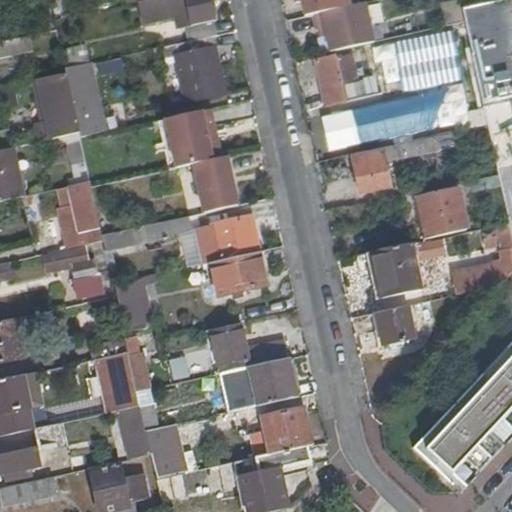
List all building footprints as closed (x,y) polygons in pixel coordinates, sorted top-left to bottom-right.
[(136,0),(140,19),(183,10),(190,37),(210,32),(216,31),(208,0),(136,0)] [(373,40),(364,0),(357,0),(314,10),(317,26),(323,25),(325,33),(329,50),(373,40)] [(0,39),(0,54),(34,47),(30,32),(0,39)] [(190,37),(172,41),(184,98),(223,90),(210,32),(190,37)] [(142,52),(144,63),(157,60),(155,49),(142,52)] [(349,49),(314,58),(327,112),(383,99),(377,74),(356,79),(349,49)] [(99,131),(82,62),(66,65),(67,69),(81,130),(83,135),(99,131)] [(81,130),(67,69),(26,79),(27,85),(33,84),(43,82),(51,118),(41,121),(36,122),(39,135),(28,137),(29,143),(66,133),(81,130)] [(43,82),(33,84),(41,121),(51,118),(43,82)] [(33,84),(27,85),(36,122),(41,121),(33,84)] [(214,154),(221,152),(210,105),(202,107),(214,154)] [(185,111),(167,115),(169,124),(178,162),(193,159),(214,154),(202,107),(185,111)] [(36,122),(25,124),(28,137),(39,135),(36,122)] [(155,128),(164,166),(178,162),(169,124),(155,128)] [(81,130),(66,133),(77,179),(92,175),(83,135),(81,130)] [(451,145),(449,133),(359,155),(368,194),(394,188),(388,160),(451,145)] [(18,145),(0,149),(0,197),(27,191),(18,145)] [(203,206),(238,198),(227,151),(221,152),(214,154),(193,159),(203,206)] [(92,181),(75,185),(85,237),(102,233),(92,181)] [(458,183),(421,192),(431,237),(468,228),(458,183)] [(219,253),(259,244),(252,209),(211,217),(219,253)] [(192,226),(188,210),(145,220),(149,236),(192,226)] [(511,232),(508,218),(496,221),(504,262),(454,272),(459,295),(496,288),(511,268),(511,232)] [(107,239),(109,246),(138,239),(135,223),(105,230),(107,239)] [(107,239),(57,250),(60,267),(77,264),(84,296),(106,292),(104,279),(115,277),(109,246),(107,239)] [(419,240),(375,250),(384,295),(419,288),(411,250),(420,248),(419,240)] [(219,253),(210,256),(217,292),(268,281),(259,244),(219,253)] [(428,286),(420,248),(411,250),(419,288),(428,286)] [(375,250),(366,252),(376,296),(384,295),(375,250)] [(0,277),(11,275),(7,259),(0,260),(0,277)] [(150,276),(122,282),(130,320),(159,314),(151,280),(167,277),(164,267),(148,270),(150,276)] [(412,305),(379,312),(386,345),(419,338),(412,305)] [(19,315),(0,319),(0,362),(29,357),(19,315)] [(254,339),(251,315),(240,317),(245,341),(254,339)] [(240,317),(212,324),(222,366),(250,359),(286,351),(281,332),(254,339),(245,341),(240,317)] [(132,350),(129,335),(93,342),(96,358),(103,356),(132,350)] [(511,347),(421,444),(440,462),(443,459),(458,473),(472,458),(485,471),(510,445),(496,432),(511,416),(511,347)] [(132,350),(103,356),(107,372),(117,370),(122,391),(112,393),(115,410),(131,406),(144,403),(140,384),(133,354),(132,350)] [(151,350),(133,354),(140,384),(157,380),(151,350)] [(286,351),(250,359),(259,399),(294,391),(286,351)] [(176,378),(191,375),(188,357),(173,360),(176,378)] [(30,373),(0,380),(0,404),(7,435),(41,427),(30,373)] [(239,404),(237,392),(213,397),(215,409),(239,404)] [(308,438),(311,438),(303,399),(265,408),(273,446),(308,438)] [(144,403),(131,406),(142,453),(155,450),(150,425),(144,403)] [(194,464),(183,417),(150,425),(155,450),(161,472),(194,464)] [(7,435),(0,436),(0,473),(11,471),(12,479),(39,473),(38,465),(49,462),(41,427),(7,435)] [(308,438),(314,455),(330,451),(327,435),(311,438),(308,438)] [(161,472),(167,498),(241,481),(239,472),(243,471),(251,506),(291,497),(283,463),(314,455),(308,438),(273,446),(194,464),(161,472)] [(129,461),(98,467),(108,509),(122,505),(138,501),(137,495),(142,494),(157,491),(152,466),(131,471),(129,461)] [(63,491),(59,473),(6,486),(11,504),(63,491)] [(138,501),(122,505),(123,511),(124,511),(145,507),(142,494),(137,495),(138,501)]
